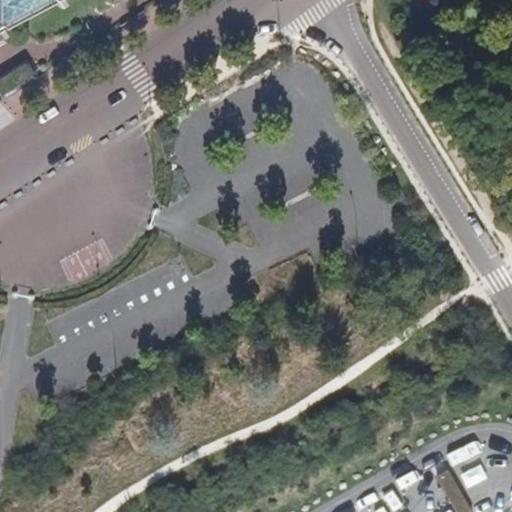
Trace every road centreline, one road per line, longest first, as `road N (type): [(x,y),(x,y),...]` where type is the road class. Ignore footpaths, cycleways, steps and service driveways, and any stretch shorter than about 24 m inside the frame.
road 1 (unclassified): [(511,306),(323,0)]
road 2 (unknown): [(511,261),(380,50),(368,0)]
road 3 (residential): [(0,163),(250,0)]
